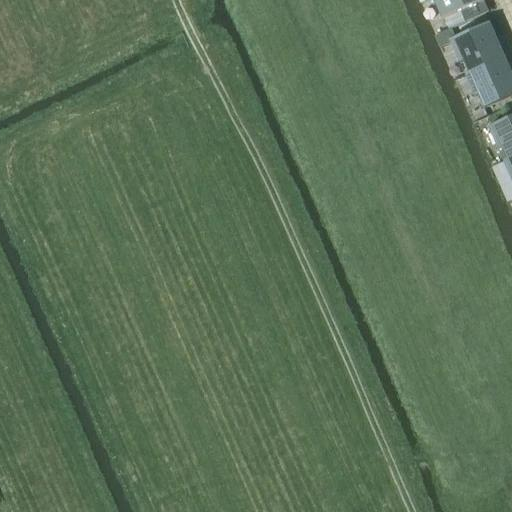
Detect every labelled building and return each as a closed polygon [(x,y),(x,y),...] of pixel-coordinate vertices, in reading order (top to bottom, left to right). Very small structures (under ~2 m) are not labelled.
[(488,0),(433,0),(432,0),(441,21),(461,12),(466,23),(489,13),(484,2),(488,0)] [(505,59),(490,24),(449,42),(460,65),(463,63),(468,74),(464,76),(465,77),(505,59)] [(511,97),(511,74),(505,59),(465,77),(475,99),(478,97),(484,110),(486,109),(511,97)] [(511,117),(488,129),(503,164),(511,159),(511,117)] [(511,159),(503,164),(511,182),(511,159)]
